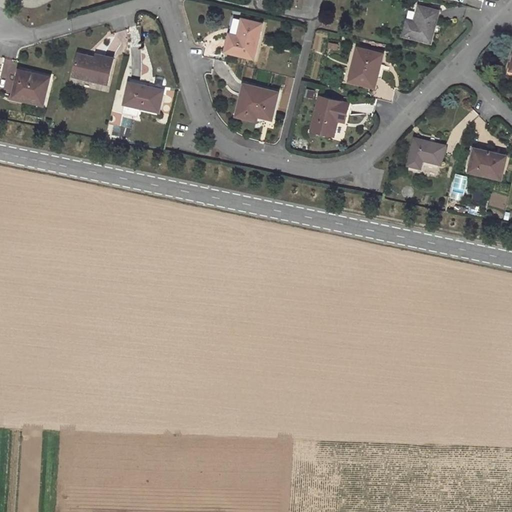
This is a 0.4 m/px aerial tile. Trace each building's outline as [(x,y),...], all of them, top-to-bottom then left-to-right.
[(439,10),(419,6),(416,21),(412,37),(432,42),(439,10)] [(262,24),(243,19),(239,36),(237,41),(229,39),(226,50),(254,57),(262,24)] [(402,35),(412,37),(416,21),(406,19),(402,35)] [(383,54),(358,47),(349,80),(379,88),(385,63),(381,62),(383,54)] [(75,74),(109,83),(113,65),(97,61),(99,57),(81,53),(75,74)] [(115,58),(99,54),(99,57),(97,61),(113,65),(115,58)] [(50,78),(19,70),(17,81),(20,82),(16,98),(43,104),(50,78)] [(164,90),(129,82),(124,104),(160,112),(164,90)] [(279,93),(245,84),(237,116),(248,118),(250,110),(256,112),(255,115),(259,116),(273,119),(279,93)] [(350,104),(321,96),(312,129),(335,136),(339,120),(345,122),(350,104)] [(250,110),(248,118),(257,121),(259,116),(255,115),(256,112),(250,110)] [(446,146),(416,139),(409,165),(421,168),(423,160),(441,164),(446,146)] [(488,154),(474,151),(470,171),(503,178),(507,156),(488,152),(488,154)]
